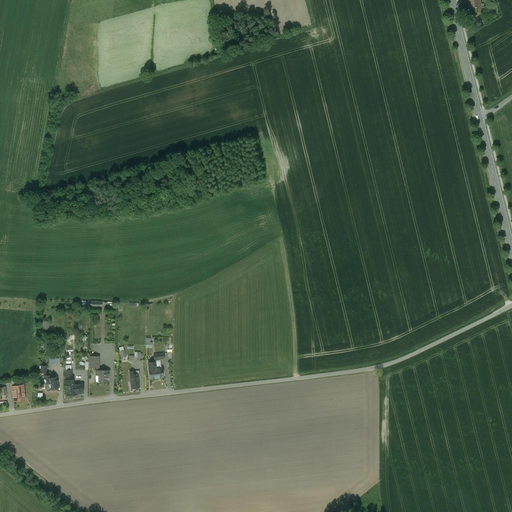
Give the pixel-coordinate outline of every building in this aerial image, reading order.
[(480,0),(467,0),(471,14),(483,11),(480,0)] [(135,352),(135,355),(130,355),(130,360),(135,360),(135,357),(142,357),(142,352),(135,352)] [(99,357),(90,356),(90,367),(96,368),(96,371),(99,371),(99,357)] [(160,360),(154,360),(155,362),(148,363),(150,379),(163,378),(162,368),(161,368),(160,360)] [(71,371),(66,371),(67,381),(66,381),(66,385),(66,386),(67,396),(73,395),(73,394),(83,393),(82,384),(73,385),(71,371)] [(99,371),(96,371),(96,376),(99,376),(99,383),(109,383),(109,371),(99,371)] [(138,375),(130,375),(131,389),(139,388),(138,375)] [(46,376),(43,376),(45,390),(58,388),(56,377),(50,378),(50,376),(46,376)] [(11,386),(13,402),(25,400),(23,384),(16,385),(11,386)]
